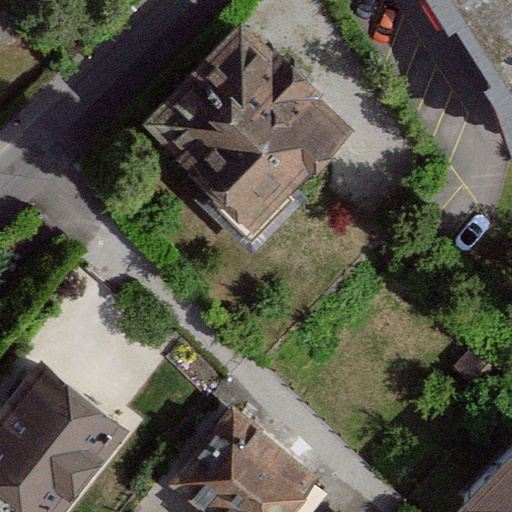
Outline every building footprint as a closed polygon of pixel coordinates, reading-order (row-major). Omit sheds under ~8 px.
[(511,0),(428,0),(489,90),(511,169),(511,0)] [(238,35),(135,143),(245,249),(349,141),(238,35)] [(38,371),(0,422),(0,506),(7,511),(66,511),(124,439),(38,371)] [(228,418),(159,502),(171,511),(294,511),(314,488),(228,418)] [(511,511),(511,464),(464,511),(511,511)] [(358,511),(345,502),(337,511),(358,511)]
